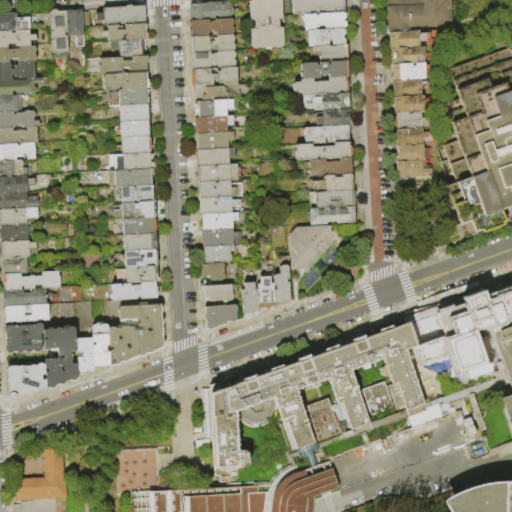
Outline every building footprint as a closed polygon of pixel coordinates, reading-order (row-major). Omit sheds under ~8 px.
[(251,49),(250,30),(254,29),(254,20),(250,20),(249,1),(249,0),(281,0),(282,18),(278,18),(279,28),(282,28),(284,48),(251,49)] [(290,0),(344,0),(345,12),(343,12),(326,13),(326,11),(320,11),(320,9),(315,9),(315,12),(309,12),(310,14),(303,15),(292,15),(291,2),(290,2),(290,0)] [(384,0),(450,0),(451,25),(409,28),(409,31),(387,33),(386,33),(384,0)] [(190,21),(189,21),(189,16),(190,16),(189,4),(229,2),(230,19),(214,20),(208,20),(190,21)] [(101,8),(124,7),(125,5),(130,5),(131,7),(144,6),(144,22),(141,22),(141,24),(124,25),(117,25),(106,26),(102,26),(102,21),(95,21),(95,13),(102,13),(101,8)] [(65,11),(66,37),(67,57),(60,58),(59,53),(51,53),(49,12),(50,11),(51,10),(56,10),(57,11),(65,11)] [(81,12),(82,26),(83,47),(75,47),(74,36),(66,37),(65,11),(81,10),(81,12)] [(82,26),(81,12),(88,12),(89,26),(82,26)] [(310,14),(326,13),(343,12),(343,13),(345,14),(345,19),(343,20),(343,21),(345,22),(345,26),(343,29),(342,29),(324,30),(324,26),(318,26),(318,28),(315,28),(315,30),(307,31),(304,31),(303,15),(310,14)] [(0,13),(15,13),(15,18),(25,17),(25,19),(28,18),(29,29),(29,30),(0,31),(0,13)] [(233,34),(215,35),(215,33),(213,34),(212,30),(208,31),(208,36),(207,36),(190,37),(188,36),(188,31),(190,28),(188,27),(188,23),(190,21),(208,20),(208,22),(210,22),(210,21),(214,21),(214,20),(230,19),(233,19),(233,34)] [(141,24),(144,24),(145,25),(146,26),(146,28),(146,29),(145,31),(144,32),(145,32),(146,33),(146,34),(146,35),(146,37),(146,38),(145,39),(145,40),(141,40),(124,41),(124,36),(122,36),(122,39),(120,39),(120,41),(117,41),(107,42),(107,37),(101,37),(100,32),(106,31),(106,26),(117,25),(118,30),(124,30),(124,25),(141,24)] [(315,30),(324,30),(342,29),(342,30),(344,30),(344,34),(342,35),(343,38),(345,39),(345,45),(331,46),(331,40),(328,40),(328,46),(312,47),(308,47),(307,31),(315,30)] [(0,31),(29,30),(29,35),(35,35),(36,41),(29,41),(30,46),(18,47),(14,47),(14,44),(7,45),(7,48),(0,48),(0,31)] [(409,31),(418,31),(418,33),(429,33),(430,40),(419,41),(419,47),(406,48),(389,49),(388,49),(387,33),(409,31)] [(234,51),(215,52),(210,52),(191,53),(190,53),(189,37),(190,37),(207,36),(208,37),(208,41),(213,41),(213,38),(215,38),(215,35),(233,34),(234,51)] [(120,41),(124,41),(141,40),(142,56),(130,57),(121,57),(118,57),(117,41),(120,41)] [(345,45),(347,45),(347,61),(330,62),(327,62),(319,62),(319,54),(313,54),(312,47),(328,46),(331,46),(345,45)] [(30,46),(35,46),(35,62),(33,62),(17,63),(17,58),(9,59),(9,63),(0,63),(0,48),(7,48),(7,50),(18,49),(18,47),(30,46)] [(389,49),(406,48),(406,50),(409,50),(409,48),(423,47),(424,63),(414,63),(411,63),(409,63),(409,62),(407,62),(407,63),(390,64),(389,49)] [(220,68),(217,68),(217,66),(210,66),(209,68),(192,69),(190,68),(189,62),(191,61),(191,60),(189,59),(189,55),(191,53),(210,52),(210,55),(212,55),(212,54),(216,53),(215,52),(234,51),(235,67),(220,68)] [(118,57),(121,57),(122,61),(130,60),(130,57),(142,56),(147,56),(147,63),(145,63),(146,72),(144,72),(127,73),(127,67),(121,68),(121,74),(101,75),(98,75),(97,65),(99,65),(98,58),(118,57)] [(319,62),(327,62),(327,65),(330,65),(330,62),(347,61),(348,77),(345,77),(328,78),(328,75),(319,75),(319,79),(313,79),(300,80),(299,64),(316,63),(316,66),(319,66),(318,62),(319,62)] [(0,63),(9,63),(10,69),(14,69),(14,66),(17,66),(17,63),(33,62),(34,78),(26,79),(18,79),(18,77),(14,78),(14,76),(10,76),(10,80),(0,80),(0,63)] [(424,63),(425,79),(420,79),(391,81),(390,64),(407,63),(409,63),(411,63),(411,66),(414,66),(414,63),(424,63)] [(194,86),(190,86),(190,70),(192,69),(209,68),(210,68),(211,74),(216,74),(216,71),(220,70),(220,68),(235,67),(236,67),(237,84),(223,84),(218,85),(218,83),(215,83),(215,80),(213,81),(213,85),(212,85),(194,86)] [(127,73),(144,72),(145,80),(147,79),(148,88),(145,89),(120,90),(120,87),(116,88),(116,90),(102,91),(101,75),(121,74),(127,73)] [(300,80),(313,79),(313,82),(327,81),(327,78),(328,78),(345,77),(346,80),(347,80),(348,91),(346,91),(346,93),(302,96),(300,96),(300,92),(294,92),(293,83),(299,82),(299,80),(300,80)] [(0,80),(10,80),(11,80),(11,81),(26,80),(26,79),(34,78),(39,78),(39,83),(33,84),(34,95),(22,95),(22,94),(15,94),(14,92),(11,92),(11,96),(0,96),(0,80)] [(391,81),(420,79),(421,95),(392,97),(391,81)] [(511,206),(502,210),(506,222),(503,223),(504,225),(465,240),(454,208),(450,209),(442,188),(457,183),(452,169),(445,171),(438,152),(445,149),(444,147),(446,146),(444,139),(454,135),(456,142),(458,142),(451,123),(466,118),(456,90),(488,79),(491,88),(506,83),(509,92),(511,90),(511,206)] [(232,100),(202,101),(201,99),(195,99),(195,97),(193,97),(192,87),(194,87),(194,86),(212,85),(212,87),(223,86),(223,84),(237,84),(238,83),(239,99),(232,100)] [(120,90),(145,89),(145,90),(147,90),(147,95),(146,95),(146,97),(147,97),(148,103),(146,103),(146,105),(118,106),(108,107),(107,92),(117,92),(117,90),(120,90)] [(346,93),(348,93),(349,110),(348,110),(337,110),(337,109),(321,110),(321,107),(303,108),(302,96),(346,93)] [(421,95),(422,95),(423,112),(420,112),(411,112),(407,113),(394,113),(393,113),(392,97),(421,95)] [(0,96),(11,96),(15,96),(16,112),(13,112),(0,112),(0,96)] [(194,118),(193,102),(202,101),(232,100),(233,109),(225,109),(226,116),(194,118)] [(146,105),(147,105),(148,120),(119,122),(118,106),(146,105)] [(337,110),(348,110),(349,126),(348,126),(337,126),(337,125),(322,126),(322,127),(314,127),(314,117),(322,117),(321,112),(336,111),(336,110),(337,110)] [(0,112),(13,112),(13,115),(15,115),(14,113),(23,113),(23,111),(32,111),(33,121),(38,121),(38,127),(36,127),(25,127),(12,128),(0,128),(0,112)] [(420,112),(420,118),(428,118),(429,126),(420,126),(420,128),(395,129),(394,129),(394,113),(407,113),(407,114),(411,114),(411,112),(420,112)] [(195,134),(194,134),(193,118),(194,118),(226,116),(233,116),(233,125),(226,126),(227,132),(195,134)] [(119,122),(148,120),(149,120),(149,137),(148,137),(121,138),(114,139),(114,134),(119,134),(119,122)] [(337,126),(348,126),(349,142),(332,143),(326,143),(326,137),(324,137),(324,143),(311,144),(304,145),(303,128),(337,126)] [(36,127),(37,143),(33,143),(0,144),(0,128),(12,128),(12,131),(26,130),(25,127),(36,127)] [(420,128),(421,134),(431,134),(431,141),(421,142),(421,144),(396,145),(395,129),(420,128)] [(196,150),(196,147),(195,146),(195,138),(195,137),(195,134),(227,132),(233,132),(234,141),(227,141),(228,149),(196,150)] [(121,138),(148,137),(148,138),(149,138),(150,151),(149,151),(149,153),(115,155),(115,145),(121,145),(121,138)] [(349,142),(349,145),(349,148),(351,148),(352,154),(349,154),(350,158),(338,159),(324,159),(308,160),(295,161),(294,145),(304,145),(311,144),(311,148),(333,146),(332,143),(349,142)] [(0,144),(33,143),(34,159),(26,160),(25,155),(22,155),(22,157),(15,158),(15,160),(0,161),(0,144)] [(396,145),(421,144),(422,144),(423,160),(420,160),(396,162),(395,145),(396,145)] [(196,166),(195,150),(196,150),(228,149),(234,148),(235,157),(228,158),(228,164),(196,166)] [(115,155),(149,153),(149,154),(151,155),(151,159),(149,160),(149,162),(152,163),(152,166),(149,168),(149,169),(113,171),(112,155),(115,155)] [(350,158),(351,174),(341,175),(333,175),(323,176),(309,177),(308,160),(324,159),(324,162),(338,162),(338,159),(350,158)] [(0,161),(15,160),(21,160),(21,168),(25,168),(26,176),(25,176),(0,177),(0,161)] [(396,162),(420,160),(421,170),(430,169),(430,177),(396,178),(395,162),(396,162)] [(198,183),(197,183),(196,166),(228,164),(236,164),(236,167),(239,167),(240,178),(237,178),(237,181),(229,181),(198,183)] [(113,171),(149,169),(150,185),(120,187),(114,187),(113,171)] [(351,174),(352,190),(324,192),(324,189),(313,190),(312,181),(324,180),(323,176),(333,175),(333,178),(341,177),(341,175),(351,174)] [(0,177),(25,176),(26,179),(33,179),(34,186),(26,186),(26,192),(25,192),(0,193),(0,177)] [(199,199),(199,195),(197,193),(197,188),(198,187),(198,183),(229,181),(229,183),(241,183),(242,196),(230,197),(199,199)] [(150,185),(152,185),(153,202),(137,202),(133,203),(120,203),(120,187),(150,185)] [(324,192),(352,190),(353,190),(354,206),(353,206),(314,209),(313,193),(324,192)] [(0,193),(25,192),(26,200),(36,200),(37,208),(25,208),(0,209),(0,193)] [(237,213),(200,215),(200,212),(199,212),(198,202),(199,201),(199,199),(230,197),(230,200),(239,199),(240,213),(237,213)] [(120,203),(133,203),(133,204),(138,204),(137,202),(153,202),(154,201),(154,218),(153,218),(121,219),(120,203)] [(314,209),(353,206),(354,223),(309,225),(308,220),(306,220),(305,212),(308,211),(308,209),(314,209)] [(0,209),(25,208),(25,211),(33,210),(33,222),(26,222),(26,225),(0,226),(0,209)] [(201,231),(200,231),(199,215),(200,215),(237,213),(238,220),(231,221),(232,229),(201,231)] [(121,219),(153,218),(153,220),(155,220),(155,231),(153,231),(153,234),(122,236),(121,219)] [(0,226),(26,225),(26,227),(32,227),(32,232),(27,232),(27,241),(0,241),(0,226)] [(289,270),(288,235),(295,228),(329,226),(330,244),(309,269),(289,270)] [(202,247),(201,247),(201,244),(200,244),(200,234),(201,234),(201,231),(232,229),(232,232),(241,232),(242,244),(233,245),(202,247)] [(122,236),(153,234),(155,234),(156,250),(123,252),(122,236)] [(0,241),(27,241),(28,243),(34,243),(35,249),(28,249),(28,257),(25,257),(0,258),(0,241)] [(203,263),(203,257),(201,256),(201,251),(202,250),(202,247),(233,245),(233,252),(229,252),(230,261),(203,263)] [(123,252),(156,250),(157,266),(156,266),(124,267),(123,252)] [(0,258),(25,257),(26,273),(20,274),(2,275),(1,275),(0,258)] [(209,281),(208,276),(202,277),(201,275),(200,273),(200,269),(201,268),(201,264),(223,263),(224,280),(209,281)] [(124,267),(156,266),(157,282),(154,282),(139,283),(129,284),(119,284),(118,270),(124,269),(124,267)] [(273,286),(272,276),(279,276),(279,267),(288,267),(290,302),(285,303),(282,304),(281,306),(276,306),(275,304),(273,304),(273,290),(275,290),(275,286),(273,286)] [(2,275),(20,274),(20,277),(41,276),(40,272),(57,271),(58,288),(45,288),(41,289),(41,285),(33,285),(33,289),(23,290),(23,286),(20,286),(20,290),(4,291),(4,290),(2,289),(2,283),(2,282),(2,275)] [(255,311),(254,289),(257,289),(256,284),(259,284),(259,277),(269,277),(270,283),(273,286),(273,290),(273,304),(274,306),(269,306),(269,308),(258,308),(258,311),(255,311)] [(119,284),(129,284),(129,286),(139,285),(139,283),(154,282),(154,287),(155,287),(156,298),(111,301),(110,285),(119,284)] [(240,290),(243,290),(243,283),(253,283),(254,289),(255,311),(253,312),(253,313),(241,314),(240,290)] [(203,286),(231,284),(232,301),(204,302),(204,300),(203,300),(203,296),(202,295),(202,290),(203,289),(203,286)] [(444,337),(436,314),(465,304),(463,298),(484,291),(486,296),(511,286),(511,318),(476,331),(487,364),(477,367),(480,376),(470,379),(468,374),(470,373),(469,370),(458,374),(450,354),(444,337)] [(4,291),(20,290),(23,290),(33,289),(41,289),(45,288),(45,304),(4,307),(2,307),(1,291),(4,291)] [(45,304),(47,304),(48,321),(5,323),(4,307),(45,304)] [(108,352),(107,345),(106,328),(135,327),(135,319),(118,320),(117,307),(159,304),(159,306),(160,307),(161,311),(160,313),(160,319),(161,321),(162,324),(160,326),(161,339),(162,341),(163,345),(161,348),(158,349),(153,351),(152,353),(149,354),(146,353),(145,354),(143,356),(141,357),(137,357),(128,360),(126,362),(123,363),(119,363),(118,365),(114,366),(112,365),(108,367),(108,352)] [(203,307),(235,305),(236,307),(236,309),(235,311),(236,322),(234,322),(233,323),(230,323),(229,322),(226,322),(226,325),(222,326),(222,327),(217,327),(218,329),(204,330),(204,320),(203,319),(203,315),(204,314),(203,307)] [(5,325),(12,324),(12,325),(33,324),(34,323),(39,323),(41,324),(41,329),(42,335),(40,335),(40,350),(39,350),(38,351),(7,353),(4,350),(3,340),(5,340),(5,338),(3,338),(2,328),(5,325)] [(314,465),(311,466),(306,467),(303,459),(300,460),(298,455),(289,458),(288,455),(290,454),(280,425),(283,424),(277,408),(276,412),(274,418),(268,424),(261,427),(253,428),(246,425),(240,421),(237,416),(236,412),(235,412),(235,415),(236,415),(239,467),(236,467),(236,470),(220,471),(220,468),(216,468),(214,417),(212,418),(210,394),(244,382),(244,383),(255,380),(254,379),(299,363),(299,364),(309,360),(309,359),(354,343),(354,344),(364,340),(364,339),(409,323),(417,346),(444,337),(450,354),(422,364),(418,353),(414,354),(412,352),(411,350),(406,351),(425,404),(406,411),(405,406),(398,409),(391,390),(388,391),(393,407),(371,416),(366,400),(363,402),(370,424),(352,431),(342,404),(338,405),(328,379),(319,382),(320,386),(316,388),(314,388),(312,384),(296,390),(315,443),(316,443),(317,444),(355,431),(357,436),(318,449),(320,453),(311,457),(314,465)] [(91,338),(90,325),(106,324),(106,328),(107,345),(105,345),(106,352),(108,352),(108,367),(92,367),(91,338)] [(42,335),(41,329),(74,327),(75,339),(75,351),(70,352),(70,364),(76,364),(76,373),(77,377),(75,380),(72,381),(70,380),(64,382),(64,384),(60,386),(58,384),(54,386),(54,388),(50,389),(48,388),(45,389),(44,380),(44,375),(44,372),(47,370),(47,369),(44,369),(44,365),(43,359),(62,358),(62,357),(57,357),(56,349),(42,349),(42,335)] [(511,434),(508,423),(509,422),(501,399),(511,395),(511,392),(492,334),(510,327),(511,334),(511,434)] [(75,351),(75,339),(91,338),(92,367),(92,370),(85,371),(85,372),(76,373),(76,364),(75,351)] [(45,389),(43,391),(39,391),(37,389),(37,393),(36,393),(34,394),(32,394),(31,393),(30,393),(30,394),(27,394),(26,396),(23,396),(22,394),(22,397),(17,398),(14,399),(13,400),(10,400),(9,399),(8,399),(8,398),(7,398),(5,367),(36,365),(37,363),(41,363),(42,365),(44,365),(44,369),(44,372),(44,375),(40,375),(41,380),(44,380),(45,389)] [(341,434),(319,442),(307,407),(329,399),(341,434)] [(462,411),(464,417),(466,416),(474,439),(423,457),(422,454),(372,472),(364,448),(396,436),(396,435),(413,429),(412,426),(450,412),(451,415),(462,411)] [(17,501),(16,480),(45,478),(43,450),(63,449),(64,477),(66,477),(67,499),(17,501)] [(125,494),(115,494),(112,451),(155,449),(157,492),(125,494)] [(314,465),(316,464),(326,460),(333,480),(335,487),(311,496),(309,511),(267,511),(269,497),(271,491),(274,486),(278,481),(284,477),(289,474),(306,467),(311,466),(314,465)] [(511,511),(449,511),(443,502),(452,496),(464,491),(475,487),(490,484),(501,483),(505,483),(505,482),(511,482),(511,511)] [(126,511),(259,511),(262,492),(253,493),(252,486),(157,492),(125,494),(126,511)]
